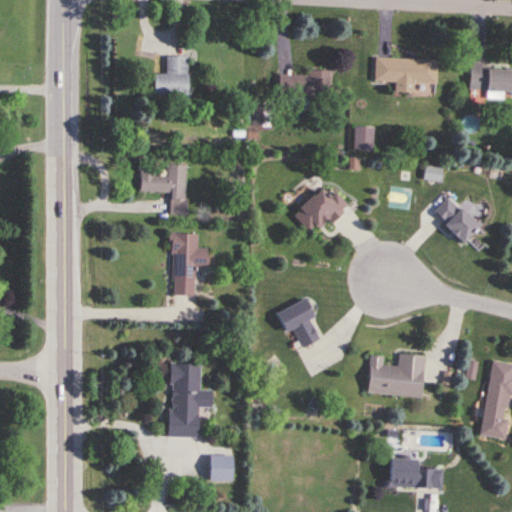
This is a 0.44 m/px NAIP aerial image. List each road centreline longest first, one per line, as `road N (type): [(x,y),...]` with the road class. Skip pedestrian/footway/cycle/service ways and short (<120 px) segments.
road 1 (secondary): [(67,511),(62,0)]
road 2 (residential): [(511,7),(364,0)]
road 3 (residential): [(511,311),(386,276)]
